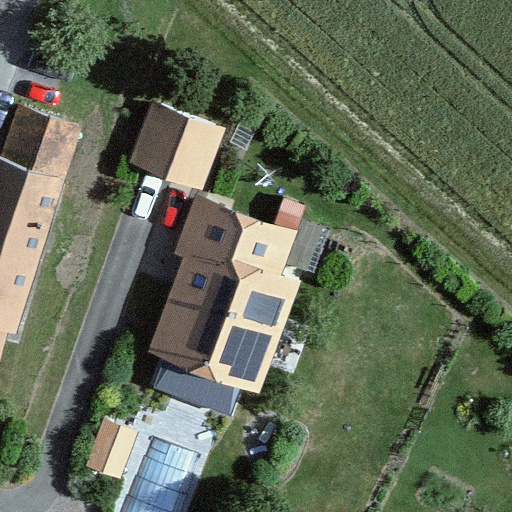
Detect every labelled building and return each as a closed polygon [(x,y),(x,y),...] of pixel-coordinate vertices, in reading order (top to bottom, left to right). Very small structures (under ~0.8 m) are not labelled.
[(217,118),(146,93),(122,157),(193,183),(217,118)] [(64,117),(10,97),(0,122),(0,129),(52,149),(64,117)] [(0,337),(55,175),(0,156),(0,337)] [(250,387),(292,272),(273,266),(289,221),(190,185),(168,243),(178,247),(141,347),(250,387)] [(137,431),(105,418),(87,465),(119,477),(137,431)]
